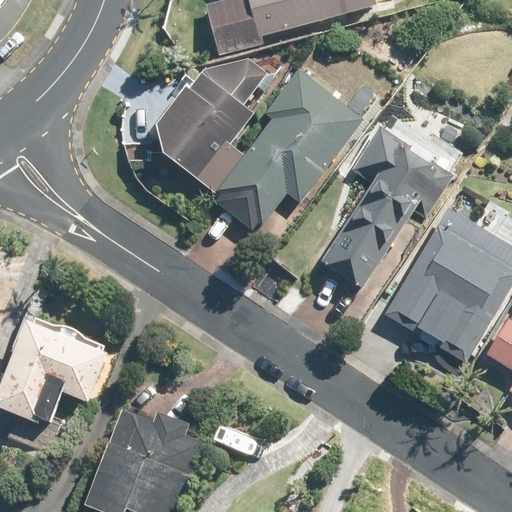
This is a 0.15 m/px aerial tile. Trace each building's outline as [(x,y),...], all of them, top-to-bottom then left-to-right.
[(222,0),(201,6),(217,57),(261,44),(258,36),(369,3),(368,0),(222,0)] [(195,179),(194,181),(208,191),(236,152),(227,146),(250,114),(239,106),(254,86),(259,90),(268,78),(238,56),(198,65),(184,86),(179,83),(152,120),(157,152),(195,179)] [(218,199),(215,204),(249,229),(254,222),(259,226),(285,191),(298,202),(357,120),(290,71),(260,113),(267,118),(240,155),(236,152),(208,191),(218,199)] [(368,181),(317,261),(359,289),(415,202),(430,212),(452,179),(377,129),(351,171),(368,181)] [(343,216),(320,197),(270,257),(294,276),(343,216)] [(444,209),(383,313),(464,361),(511,279),(511,270),(510,270),(511,267),(511,248),(490,235),(444,209)] [(511,322),(505,318),(483,354),(511,371),(511,380),(505,391),(511,395),(511,322)] [(34,325),(2,409),(20,416),(11,437),(47,453),(60,425),(72,396),(99,406),(117,358),(112,355),(115,349),(93,341),(90,337),(86,334),(81,332),(76,330),(70,330),(65,331),(45,323),(43,329),(34,325)] [(114,443),(89,504),(109,511),(127,511),(129,509),(136,511),(185,511),(212,448),(191,439),(196,426),(165,414),(161,423),(130,410),(117,443),(114,443)]
